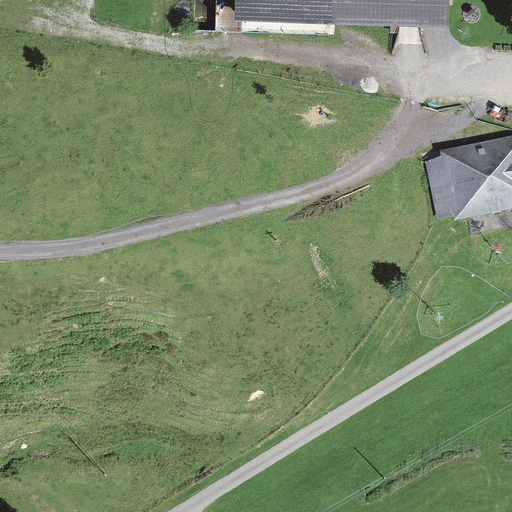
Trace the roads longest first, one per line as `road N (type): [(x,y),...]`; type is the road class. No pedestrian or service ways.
road 1 (track): [(0,252),(95,242),(333,184),(396,143),(439,71),(480,53),(511,55)]
road 2 (track): [(182,511),(511,309)]
